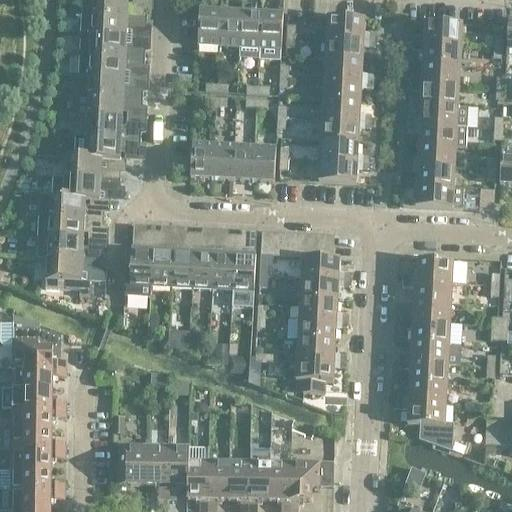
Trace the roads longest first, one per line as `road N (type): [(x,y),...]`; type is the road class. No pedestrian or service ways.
road 1 (residential): [(377,231),(359,222),(152,212),(164,0)]
road 2 (unclassified): [(364,511),(377,231)]
road 3 (residential): [(511,239),(377,231)]
